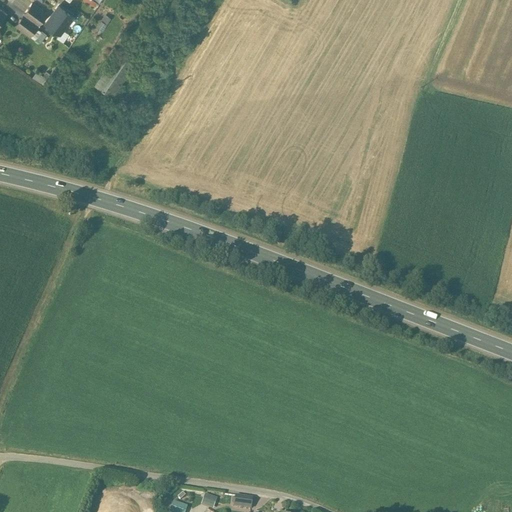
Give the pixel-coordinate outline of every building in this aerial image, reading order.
[(152,0),(126,38),(132,42),(160,0),(152,0)] [(177,0),(161,0),(126,52),(138,60),(179,1),(178,0),(177,0)] [(46,13),(32,3),(24,14),(38,24),(46,13)] [(73,15),(59,5),(45,24),(59,34),(73,15)] [(24,14),(16,25),(30,36),(38,24),(24,14)] [(116,53),(94,86),(113,98),(135,66),(116,53)] [(44,79),(36,73),(33,77),(41,83),(44,79)] [(206,494),(203,505),(215,509),(218,498),(206,494)] [(255,509),(256,498),(235,496),(234,507),(255,509)] [(174,502),(172,511),(187,511),(189,505),(174,502)]
